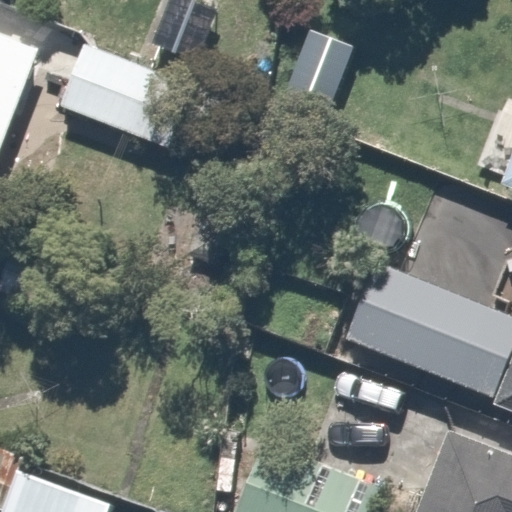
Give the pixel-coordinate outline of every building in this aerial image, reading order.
[(222,6),(207,0),(178,0),(160,45),(200,61),(222,6)] [(0,157),(43,42),(0,25),(0,157)] [(190,82),(89,44),(66,105),(167,143),(190,82)] [(511,306),(383,256),(352,336),(511,399),(511,306)] [(511,511),(511,456),(453,434),(424,511),(511,511)] [(0,511),(112,511),(115,506),(32,475),(37,461),(0,446),(0,511)] [(322,511),(251,484),(239,511),(322,511)]
